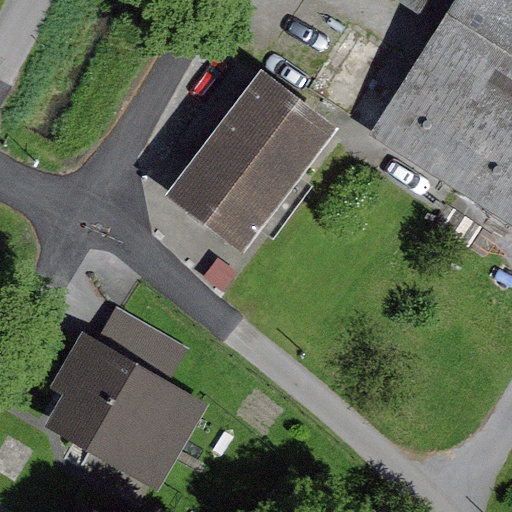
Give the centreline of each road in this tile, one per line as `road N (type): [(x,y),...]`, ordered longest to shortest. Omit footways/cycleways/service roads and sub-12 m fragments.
road 1 (unclassified): [(460,511),(92,217)]
road 2 (residential): [(92,217),(214,0)]
road 3 (track): [(92,217),(0,386)]
